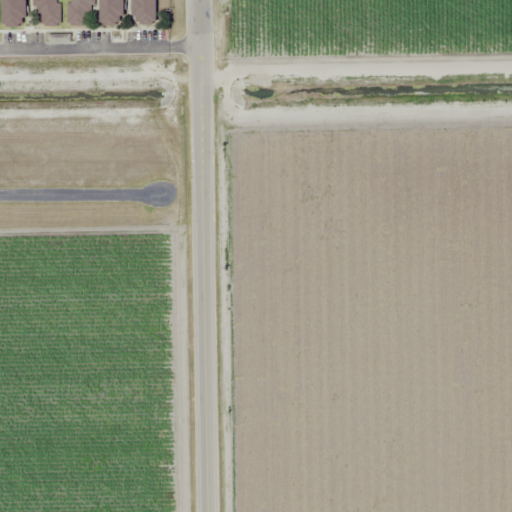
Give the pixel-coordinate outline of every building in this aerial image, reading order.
[(2,0),(3,26),(26,26),(26,0),(2,0)] [(58,0),(36,0),(37,25),(59,25),(58,0)] [(89,0),(68,0),(69,25),(90,24),(89,0)] [(123,0),(100,0),(100,24),(124,24),(123,0)] [(133,0),(134,23),(157,23),(156,0),(133,0)]
